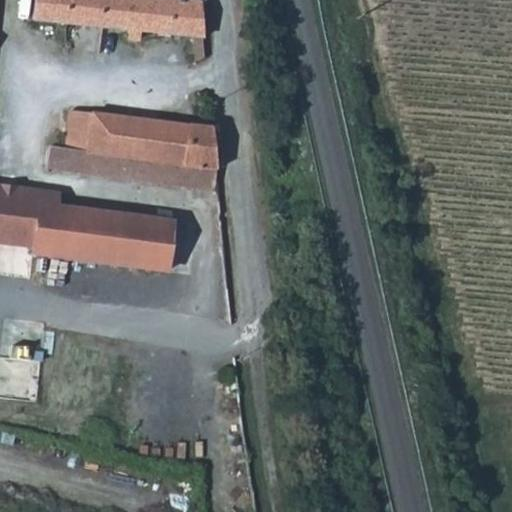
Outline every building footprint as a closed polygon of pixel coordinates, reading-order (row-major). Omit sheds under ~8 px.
[(0,0),(0,240),(2,241),(34,245),(33,251),(134,264),(167,268),(171,217),(61,204),(62,191),(0,183),(0,0)] [(36,0),(35,18),(67,21),(68,0),(36,0)] [(68,0),(67,21),(101,24),(102,0),(68,0)] [(203,34),(200,0),(102,0),(101,24),(203,34)] [(48,166),(172,183),(177,120),(70,106),(65,146),(50,145),(48,166)] [(172,183),(180,184),(182,163),(181,163),(185,121),(177,120),(172,183)] [(180,184),(218,189),(212,125),(185,121),(181,163),(182,163),(180,184)]
